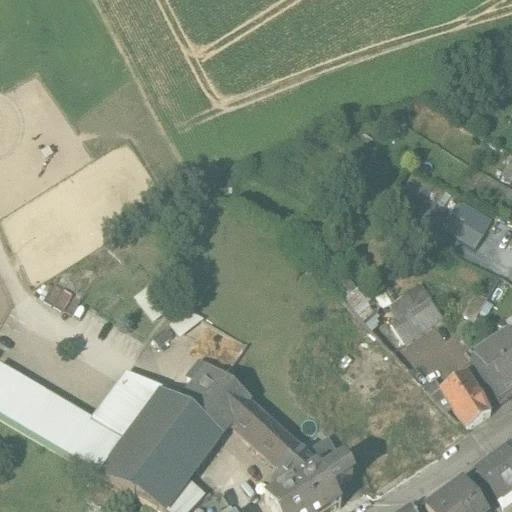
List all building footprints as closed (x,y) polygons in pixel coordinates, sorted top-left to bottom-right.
[(511,160),(502,177),(511,183),(511,160)] [(475,252),(483,238),(455,220),(446,233),(475,252)] [(403,349),(443,322),(420,288),(390,308),(399,322),(389,329),(403,349)] [(474,297),(462,318),(473,326),(486,304),(474,297)] [(511,336),(469,363),(498,407),(511,397),(511,336)] [(0,425),(97,483),(160,398),(126,380),(93,424),(0,373),(0,425)] [(292,487),(316,472),(317,471),(210,374),(191,398),(203,408),(229,427),(227,429),(229,431),(292,487)] [(490,417),(463,378),(430,399),(436,405),(444,401),(465,433),(490,417)] [(160,398),(97,483),(134,504),(135,502),(154,511),(167,511),(188,485),(199,471),(212,452),(216,455),(219,451),(216,448),(220,442),(194,420),(160,398)] [(194,420),(220,442),(229,431),(227,429),(229,427),(203,408),(194,420)] [(511,462),(506,453),(476,474),(496,504),(511,493),(511,462)] [(264,504),(268,511),(334,511),(340,509),(316,472),(292,487),(264,504)] [(483,511),(463,483),(424,511),(425,511),(483,511)] [(193,511),(205,501),(188,485),(167,511),(193,511)]
